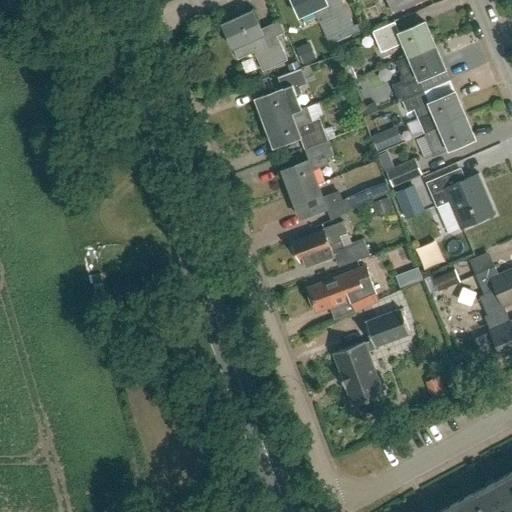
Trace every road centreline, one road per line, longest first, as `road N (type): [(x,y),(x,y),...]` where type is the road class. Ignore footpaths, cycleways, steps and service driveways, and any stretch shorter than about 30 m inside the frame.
road 1 (residential): [(333,507),(151,19),(196,0)]
road 2 (secondary): [(111,40),(291,511)]
road 3 (residential): [(333,507),(511,416)]
